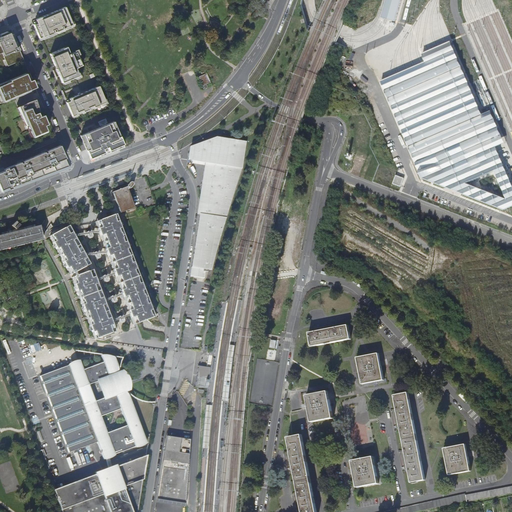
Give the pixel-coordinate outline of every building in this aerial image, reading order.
[(400,0),(385,0),(381,17),(395,21),(400,0)] [(33,25),(39,39),(62,29),(63,31),(73,27),(65,7),(36,20),(37,24),(33,25)] [(7,32),(0,35),(0,53),(2,53),(5,60),(3,61),(6,68),(24,60),(13,35),(10,36),(10,33),(8,34),(7,32)] [(505,211),(511,208),(511,185),(451,42),(421,54),(425,63),(379,82),(415,167),(420,177),(463,195),(505,211)] [(64,48),(50,54),(55,66),(57,69),(56,69),(62,83),(79,76),(76,69),(82,66),(77,52),(70,55),(68,52),(66,52),(64,48)] [(0,94),(3,101),(35,87),(29,72),(0,84),(0,94)] [(199,76),(204,88),(208,87),(207,84),(211,82),(207,72),(199,76)] [(72,117),(106,103),(99,87),(69,99),(70,101),(66,103),(72,117)] [(28,125),(33,137),(47,132),(44,125),(47,124),(43,115),(39,117),(38,113),(39,112),(35,99),(16,107),(26,126),(28,125)] [(102,127),(80,136),(90,160),(124,147),(114,122),(106,125),(106,124),(107,123),(106,120),(98,123),(100,126),(101,126),(102,127)] [(216,137),(189,147),(187,160),(205,163),(199,196),(197,214),(199,214),(191,267),(190,276),(204,279),(205,272),(208,272),(208,270),(211,270),(222,231),(226,218),(242,168),(246,142),(216,137)] [(4,170),(0,171),(0,188),(2,192),(12,188),(12,190),(45,177),(69,168),(65,158),(60,145),(46,150),(44,151),(22,161),(20,162),(7,167),(3,169),(4,170)] [(397,174),(394,183),(402,186),(405,177),(397,174)] [(126,189),(112,194),(115,204),(119,213),(120,212),(132,207),(126,189)] [(111,216),(98,221),(100,228),(103,235),(108,248),(111,256),(115,268),(118,276),(123,289),(126,296),(131,310),(133,317),(136,323),(144,320),(150,318),(147,312),(150,311),(148,304),(145,305),(140,292),(143,291),(140,283),(137,284),(132,271),(135,270),(132,262),(129,263),(124,251),(128,250),(124,242),(121,243),(117,230),(120,229),(117,222),(114,223),(111,216)] [(0,248),(40,239),(37,227),(0,236),(0,248)] [(51,231),(51,236),(54,235),(57,241),(54,243),(58,249),(61,248),(68,260),(65,262),(68,268),(71,267),(75,273),(86,267),(85,264),(86,264),(84,260),(87,258),(84,251),(81,253),(79,249),(77,250),(74,245),(76,244),(74,240),(77,239),(73,232),(70,234),(68,230),(67,231),(66,228),(65,227),(57,230),(56,227),(50,229),(51,231)] [(40,239),(0,248),(0,250),(41,241),(40,239)] [(81,253),(84,251),(77,239),(74,240),(76,244),(74,245),(77,250),(79,249),(81,253)] [(58,249),(65,262),(68,260),(61,248),(58,249)] [(137,284),(140,283),(135,270),(132,271),(137,284)] [(77,274),(75,277),(77,283),(74,285),(76,292),(80,291),(85,304),(81,305),(84,312),(87,311),(92,324),(89,325),(92,332),(95,331),(97,338),(101,337),(102,339),(109,336),(108,334),(109,334),(108,331),(110,330),(109,326),(111,325),(109,318),(106,319),(105,316),(103,316),(100,309),(102,309),(101,306),(104,304),(101,297),(98,298),(97,295),(95,296),(93,290),(95,290),(93,285),(97,284),(94,277),(91,278),(89,274),(88,275),(87,272),(84,273),(84,272),(77,274)] [(120,291),(123,289),(118,276),(115,278),(120,291)] [(98,298),(101,297),(97,284),(93,285),(95,290),(93,290),(95,296),(97,295),(98,298)] [(76,292),(81,305),(85,304),(80,291),(76,292)] [(127,311),(131,310),(126,296),(122,298),(127,311)] [(106,319),(109,318),(104,304),(101,306),(102,309),(100,309),(103,316),(105,316),(106,319)] [(84,312),(89,325),(92,324),(87,311),(84,312)] [(348,325),(335,328),(330,329),(330,325),(322,327),(323,330),(318,331),(309,333),(312,347),(351,339),(348,325)] [(33,351),(41,349),(39,343),(31,345),(33,351)] [(231,375),(235,346),(230,345),(225,374),(222,401),(228,402),(231,375)] [(363,383),(384,379),(379,353),(358,357),(363,383)] [(124,392),(121,388),(119,384),(118,379),(118,377),(117,372),(117,370),(118,367),(114,358),(101,356),(103,362),(82,370),(79,361),(68,365),(40,376),(69,453),(93,444),(97,442),(104,459),(115,456),(115,455),(135,447),(146,443),(128,395),(124,392)] [(209,380),(210,370),(208,370),(203,369),(198,368),(197,372),(197,376),(196,382),(196,386),(208,388),(208,382),(209,380)] [(312,421),(333,417),(328,391),(307,395),(309,408),(312,421)] [(408,465),(409,470),(411,483),(426,480),(409,393),(395,395),(398,411),(399,416),(396,416),(397,424),(400,424),(401,428),(406,452),(407,457),(403,458),(405,465),(408,465)] [(208,449),(212,406),(206,405),(202,449),(208,449)] [(301,506),(302,511),(316,511),(302,435),(288,437),(291,453),(292,458),(289,459),(290,466),(293,466),(294,470),(299,494),(300,499),(297,499),(298,507),(301,506)] [(190,439),(166,436),(156,503),(185,507),(186,507),(186,505),(190,439)] [(450,475),(471,471),(468,457),(466,445),(445,448),(450,475)] [(95,472),(95,474),(96,476),(56,491),(55,489),(53,490),(61,511),(137,511),(146,458),(144,456),(108,469),(108,471),(95,472)] [(357,486),(379,482),(374,457),(352,461),(357,486)] [(95,474),(55,489),(56,491),(96,476),(95,474)] [(465,494),(383,511),(415,511),(466,501),(465,494)]
